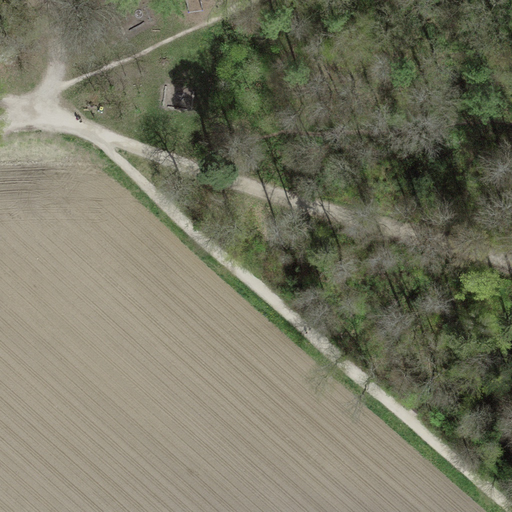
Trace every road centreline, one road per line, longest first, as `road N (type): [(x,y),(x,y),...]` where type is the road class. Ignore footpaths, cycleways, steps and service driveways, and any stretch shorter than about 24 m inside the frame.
road 1 (track): [(511,249),(215,174),(105,137)]
road 2 (track): [(50,0),(59,35),(51,122)]
